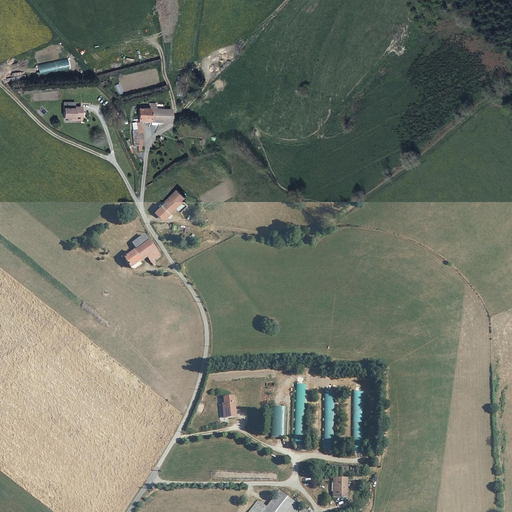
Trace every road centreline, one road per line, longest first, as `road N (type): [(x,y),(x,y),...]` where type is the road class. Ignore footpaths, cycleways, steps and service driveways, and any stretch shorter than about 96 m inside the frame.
road 1 (unclassified): [(129,511),(188,413),(207,332),(194,294),(113,159)]
road 2 (track): [(140,208),(147,150),(195,101),(226,52),(287,0)]
road 3 (track): [(174,439),(235,427),(296,461),(294,482),(316,511)]
road 4 (track): [(150,480),(294,482)]
road 5 (track): [(113,159),(55,135),(0,85)]
